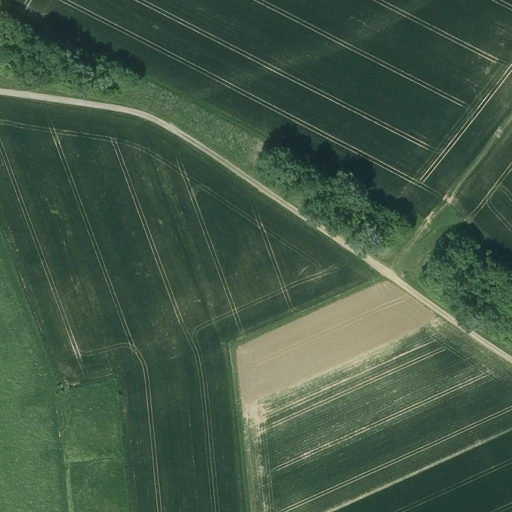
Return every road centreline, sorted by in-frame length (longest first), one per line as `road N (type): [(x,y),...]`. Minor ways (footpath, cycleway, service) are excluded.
road 1 (track): [(0,93),(170,129),(511,356)]
road 2 (track): [(250,511),(235,350),(389,276),(511,120)]
